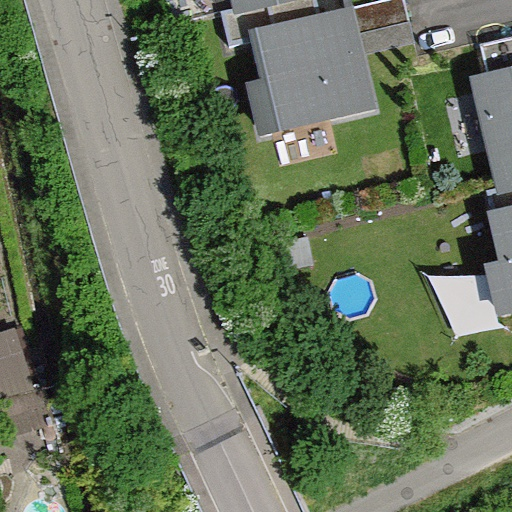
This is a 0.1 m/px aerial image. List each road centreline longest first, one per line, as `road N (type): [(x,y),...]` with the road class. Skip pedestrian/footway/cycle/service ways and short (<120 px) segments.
road 1 (residential): [(217,434),(64,0)]
road 2 (residential): [(381,511),(511,440)]
